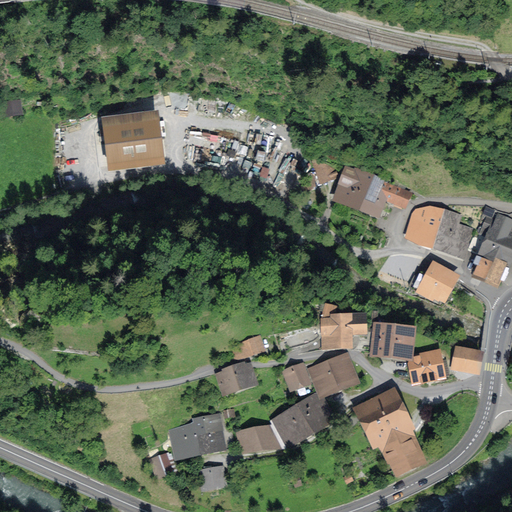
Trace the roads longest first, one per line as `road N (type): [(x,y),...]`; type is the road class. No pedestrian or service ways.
road 1 (residential): [(491,382),(409,389),(339,352),(99,389),(62,378),(0,340)]
road 2 (track): [(287,207),(261,189),(194,172),(134,177),(0,213)]
road 3 (primary): [(489,396),(481,427),(452,461),(349,511)]
road 4 (track): [(485,48),(302,0)]
road 5 (primary): [(147,511),(0,447)]
road 6 (residential): [(399,249),(416,203),(511,206)]
road 7 (residential): [(509,305),(440,259),(399,249)]
road 8 (residential): [(399,249),(356,250),(287,207)]
